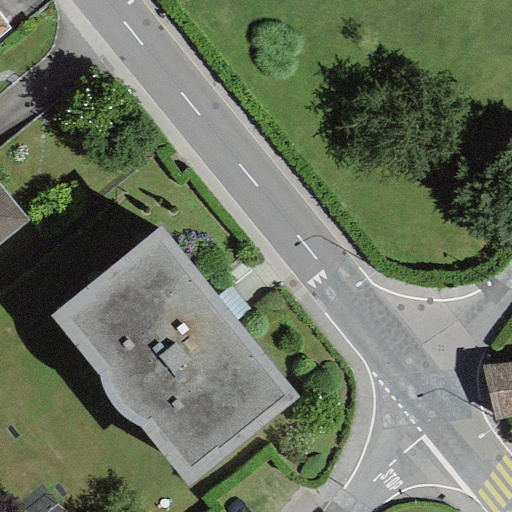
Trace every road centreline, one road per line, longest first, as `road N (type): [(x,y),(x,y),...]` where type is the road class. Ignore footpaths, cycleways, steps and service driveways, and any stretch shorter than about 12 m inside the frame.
road 1 (residential): [(97,0),(407,378)]
road 2 (residential): [(407,378),(511,289)]
road 3 (residential): [(347,511),(437,416)]
